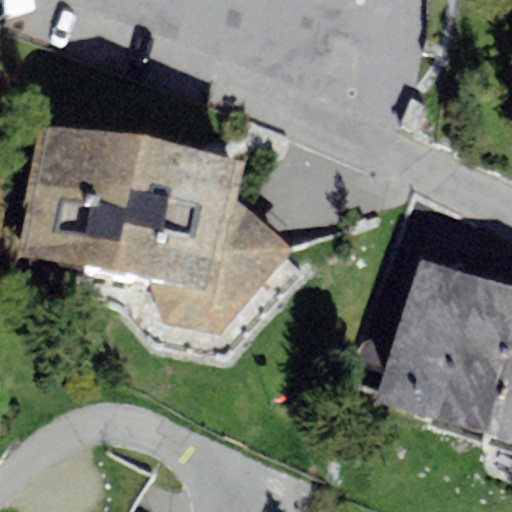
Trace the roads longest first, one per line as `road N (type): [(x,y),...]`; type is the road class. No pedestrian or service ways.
road 1 (residential): [(511,211),(369,145),(69,35)]
road 2 (residential): [(221,511),(196,459),(161,434),(115,424),(75,431),(41,450),(0,492)]
